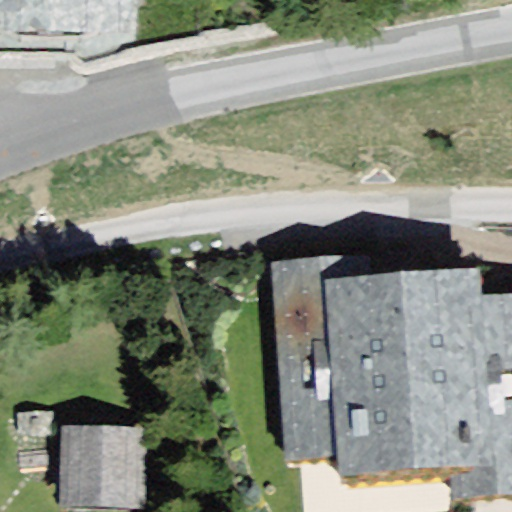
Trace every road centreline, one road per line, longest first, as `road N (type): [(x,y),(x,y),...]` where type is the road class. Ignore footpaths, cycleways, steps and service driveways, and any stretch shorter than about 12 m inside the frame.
road 1 (unclassified): [(0,144),(44,126),(511,35)]
road 2 (residential): [(0,254),(153,223),(511,205)]
